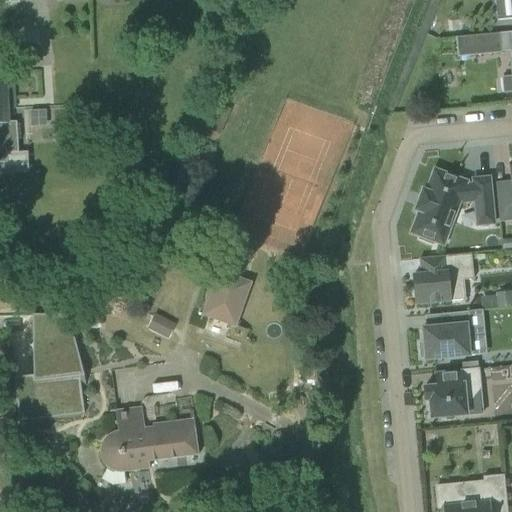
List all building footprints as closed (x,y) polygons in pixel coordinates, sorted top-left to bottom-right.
[(462,20),(446,22),(448,37),(464,35),(462,20)] [(456,39),(457,58),(500,54),(498,34),(456,39)] [(0,163),(7,163),(7,153),(18,152),(17,122),(8,122),(7,100),(15,100),(13,77),(0,77),(0,163)] [(42,109),(28,110),(29,142),(44,141),(42,109)] [(511,164),(509,164),(511,182),(496,183),(500,223),(511,221),(511,164)] [(419,240),(433,245),(434,242),(443,245),(459,202),(475,202),(477,226),(494,225),(489,179),(473,180),(473,185),(465,186),(466,183),(435,172),(427,192),(422,190),(415,211),(419,213),(411,233),(420,237),(419,240)] [(511,239),(502,240),(503,250),(511,249),(511,239)] [(421,275),(413,276),(416,305),(464,300),(462,281),(472,280),(469,255),(444,257),(443,257),(419,259),(421,275)] [(202,316),(236,328),(252,283),(218,271),(202,316)] [(511,292),(507,293),(496,295),(498,310),(509,309),(511,308),(511,292)] [(424,344),(420,345),(421,359),(425,358),(425,361),(475,356),(471,312),(450,314),(451,326),(430,328),(422,329),(424,344)] [(13,379),(19,422),(84,413),(81,391),(86,390),(71,328),(70,329),(68,314),(32,316),(33,377),(13,379)] [(154,315),(147,330),(161,337),(168,322),(154,315)] [(429,401),(431,420),(467,416),(465,402),(472,401),(481,392),(479,371),(435,374),(436,388),(424,388),(424,391),(426,391),(426,390),(428,389),(429,400),(426,400),(426,399),(425,399),(425,402),(429,401)] [(102,448),(101,452),(101,456),(102,460),(104,463),(106,467),(108,468),(111,470),(114,472),(117,473),(120,473),(123,473),(124,473),(150,470),(149,462),(199,456),(197,436),(195,420),(152,425),(152,428),(143,429),(141,407),(137,407),(116,409),(118,433),(114,434),(111,435),(108,438),(105,441),(103,444),(102,448)] [(465,485),(436,488),(438,509),(443,509),(442,511),(507,511),(504,476),(483,478),(485,495),(466,497),(465,485)]
